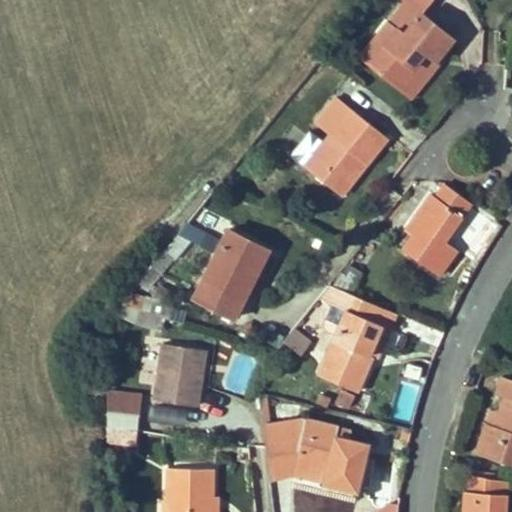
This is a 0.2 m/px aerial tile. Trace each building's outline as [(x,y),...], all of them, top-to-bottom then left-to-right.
[(387,21),(395,29),(368,61),(404,90),(420,71),(412,64),(424,50),(435,60),(453,38),(422,12),(431,0),(404,0),(404,1),(387,21)] [(360,55),(368,61),(395,29),(387,21),(360,55)] [(438,62),(435,60),(424,50),(412,64),(420,71),(404,90),(411,96),(438,62)] [(315,123),(331,136),(306,166),(334,190),(357,157),(367,164),(388,138),(352,109),(350,111),(335,99),(315,123)] [(291,154),(306,166),(325,142),(311,130),(291,154)] [(341,195),(367,164),(357,157),(334,190),(341,195)] [(450,243),(445,239),(462,215),(472,202),(445,184),(436,197),(432,194),(414,220),(421,225),(412,236),(403,249),(438,275),(457,248),(450,243)] [(467,219),(462,215),(445,239),(450,243),(467,219)] [(405,231),(412,236),(421,225),(414,220),(405,231)] [(209,250),(215,236),(186,222),(179,236),(209,250)] [(265,248),(230,229),(194,299),(232,318),(243,297),(251,280),(250,280),(254,270),(255,270),(265,248)] [(274,252),(265,248),(255,270),(262,273),(274,252)] [(259,284),(251,280),(243,297),(250,302),(259,284)] [(165,316),(169,302),(131,293),(123,303),(125,304),(141,309),(165,316)] [(356,391),(371,355),(368,353),(381,325),(384,326),(391,310),(352,294),(318,376),(356,391)] [(119,313),(137,320),(141,309),(125,304),(119,313)] [(141,309),(137,320),(161,329),(165,316),(141,309)] [(381,325),(368,353),(371,355),(377,358),(397,313),(391,310),(384,326),(381,325)] [(303,354),(310,338),(291,329),(284,346),(303,354)] [(197,405),(206,350),(163,342),(155,398),(197,405)] [(500,411),(496,425),(487,422),(477,453),(511,463),(511,379),(502,376),(497,394),(505,396),(500,411)] [(411,422),(420,385),(400,381),(391,418),(411,422)] [(135,430),(142,396),(105,392),(110,426),(135,430)] [(259,393),(263,424),(270,423),(267,395),(259,393)] [(487,422),(496,425),(500,411),(492,409),(487,422)] [(350,438),(336,435),(338,426),(307,418),(270,423),(263,424),(266,446),(269,469),(295,465),(327,472),(325,482),(356,489),(367,443),(350,438)] [(110,426),(109,435),(133,439),(135,430),(110,426)] [(338,426),(336,435),(350,438),(352,429),(338,426)] [(410,439),(412,429),(403,427),(401,437),(410,439)] [(270,480),(294,475),(325,482),(327,472),(295,465),(269,469),(270,480)] [(212,511),(213,496),(214,468),(168,466),(167,492),(173,492),(172,511),(212,511)] [(511,467),(506,466),(502,477),(511,480),(511,467)] [(474,474),(495,478),(496,473),(475,469),(474,474)] [(503,511),(506,480),(495,478),(474,474),(472,474),(471,489),(466,489),(463,511),(503,511)] [(397,511),(399,503),(386,502),(375,511),(397,511)]
